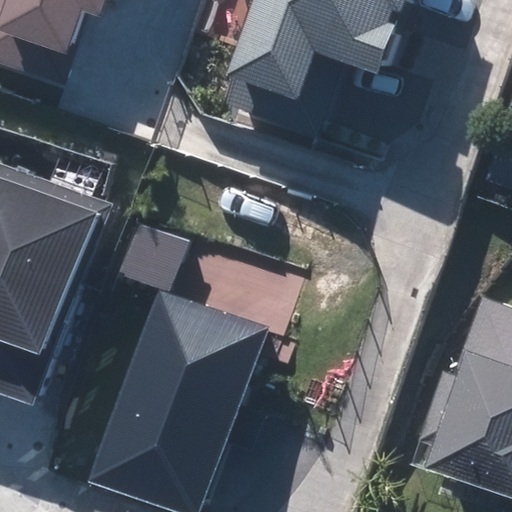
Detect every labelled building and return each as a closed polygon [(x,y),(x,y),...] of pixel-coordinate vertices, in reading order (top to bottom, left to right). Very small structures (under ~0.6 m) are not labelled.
[(0,0),(0,61),(67,85),(92,15),(109,21),(116,0),(0,0)] [(251,0),(217,95),(321,132),(347,62),(378,73),(404,0),(251,0)] [(511,121),(490,181),(511,189),(511,121)] [(0,392),(29,404),(112,204),(0,157),(0,392)] [(162,289),(89,482),(169,511),(197,511),(267,329),(162,289)] [(442,445),(433,469),(511,497),(511,309),(488,301),(459,379),(447,374),(424,439),(442,445)]
